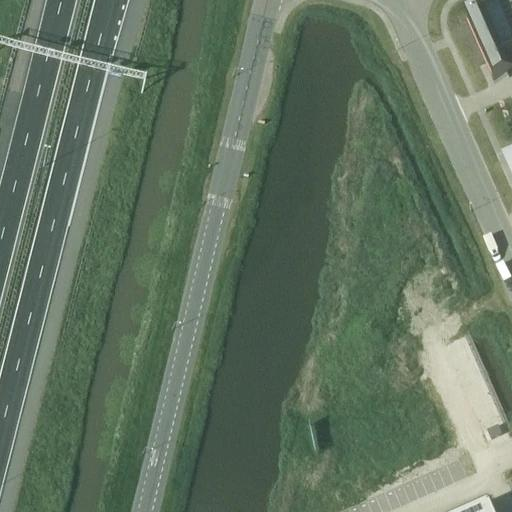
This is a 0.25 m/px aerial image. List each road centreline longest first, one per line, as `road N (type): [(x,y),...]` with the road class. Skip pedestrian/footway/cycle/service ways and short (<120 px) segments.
road 1 (tertiary): [(145,511),(268,0)]
road 2 (motorway): [(0,433),(109,0)]
road 3 (unclassified): [(395,0),(511,260)]
road 4 (motorway): [(60,0),(0,241)]
